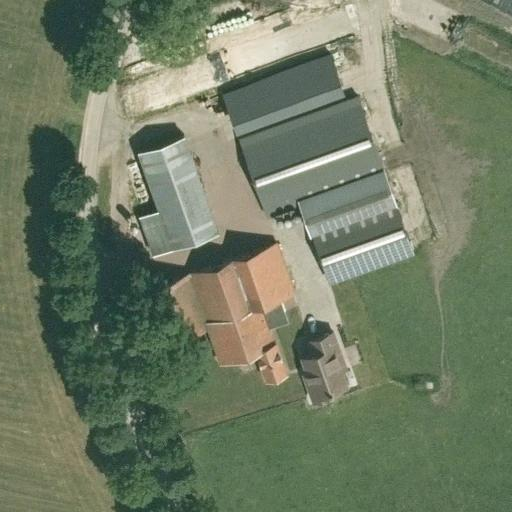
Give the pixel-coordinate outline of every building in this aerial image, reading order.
[(257,47),(127,87),(134,110),(348,44),(342,25),(351,23),(347,9),(254,38),(257,47)] [(193,40),(192,52),(213,53),(214,41),(193,40)] [(331,52),(222,91),(235,127),(344,88),(331,52)] [(395,200),(385,174),(357,95),(239,137),(267,215),(302,203),(329,280),(413,251),(395,200)] [(159,208),(140,214),(154,253),(218,231),(184,134),(138,150),(159,208)] [(279,297),(294,291),(277,242),(145,288),(163,343),(208,327),(220,361),(255,348),(266,378),(286,372),(271,328),(262,303),(279,297)] [(288,321),(279,297),(262,303),(271,328),(288,321)] [(343,367),(331,331),(306,339),(310,353),(300,356),(308,381),(305,382),(310,399),(328,393),(327,390),(344,384),(338,368),(343,367)]
